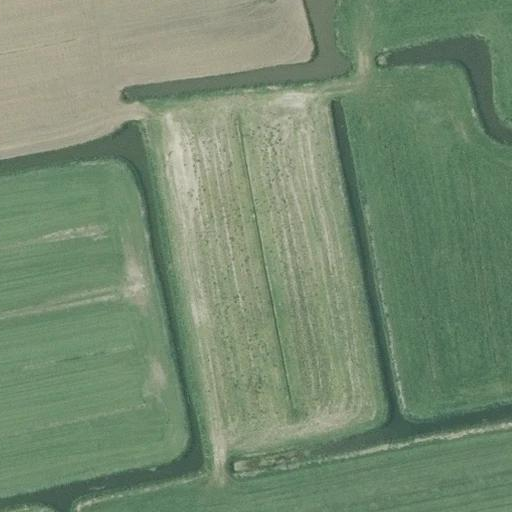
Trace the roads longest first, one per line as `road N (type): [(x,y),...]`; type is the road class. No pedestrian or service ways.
road 1 (residential): [(218,511),(148,125)]
road 2 (residential): [(511,63),(148,125)]
road 3 (residential): [(148,125),(0,153)]
